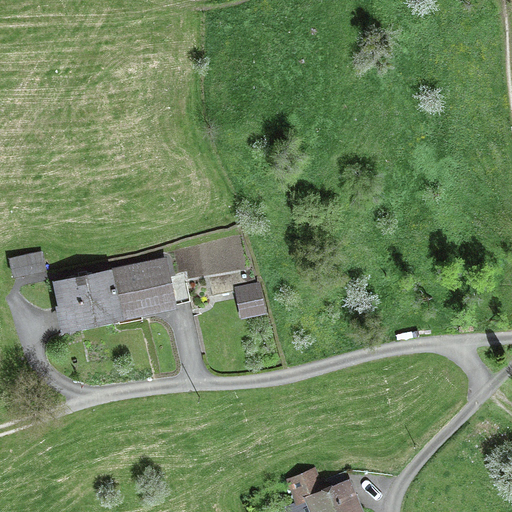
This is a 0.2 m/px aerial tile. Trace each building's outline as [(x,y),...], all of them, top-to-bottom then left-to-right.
[(9,261),(13,276),(42,270),(39,255),(9,261)] [(106,273),(116,317),(188,302),(182,275),(167,279),(163,261),(106,273)] [(58,308),(62,329),(116,317),(106,273),(56,284),(61,307),(58,308)] [(236,291),(241,316),(261,312),(255,287),(236,291)] [(356,511),(345,484),(320,494),(311,470),(288,479),(298,502),(287,507),(288,511),(356,511)]
